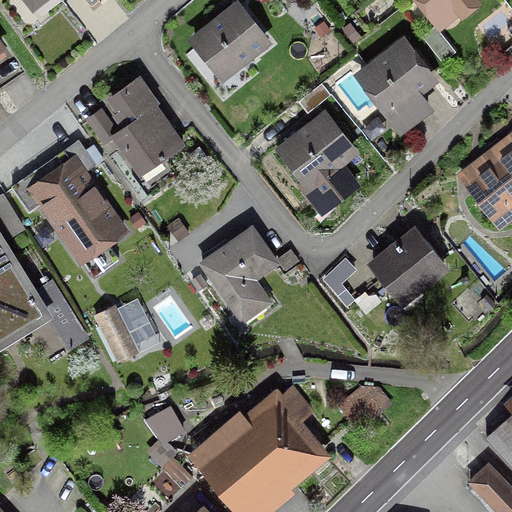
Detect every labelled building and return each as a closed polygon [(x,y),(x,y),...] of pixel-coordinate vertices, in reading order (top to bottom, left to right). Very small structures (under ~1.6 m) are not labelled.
[(416,0),(431,19),(450,4),(457,14),(464,15),(473,7),(474,1),(473,0),(416,0)] [(239,64),(263,45),(233,7),(193,38),(219,72),(235,59),(239,64)] [(359,75),(401,129),(426,110),(414,94),(429,83),(399,43),(359,75)] [(99,112),(87,120),(103,142),(110,137),(135,172),(156,158),(159,161),(181,145),(136,82),(110,101),(123,119),(126,117),(130,123),(114,134),(99,112)] [(296,102),(305,114),(329,95),(320,84),(296,102)] [(351,155),(320,116),(280,148),(305,180),(301,183),(315,200),(333,199),(354,183),(339,164),(351,155)] [(511,133),(506,138),(504,157),(466,186),(498,228),(511,217),(511,133)] [(124,234),(69,160),(29,189),(84,264),(124,234)] [(176,241),(186,233),(179,223),(168,230),(176,241)] [(249,282),(275,263),(250,228),(200,263),(235,313),(259,296),(249,282)] [(442,270),(422,245),(411,232),(371,264),(397,297),(413,284),(418,290),(442,270)] [(0,340),(42,315),(9,262),(3,265),(0,260),(0,340)] [(322,278),(329,288),(352,269),(344,260),(322,278)] [(197,290),(204,285),(198,276),(191,282),(197,290)] [(116,361),(135,352),(122,327),(133,321),(123,302),(112,308),(112,307),(94,316),(116,361)] [(67,351),(82,341),(58,303),(48,310),(59,328),(55,330),(67,351)] [(339,405),(357,429),(388,405),(374,388),(363,387),(339,405)] [(201,441),(187,453),(235,511),(248,511),(273,492),(271,490),(318,453),(310,443),(315,439),(309,432),(304,436),(291,419),(301,411),(305,416),(310,412),(290,388),(281,397),(274,389),(266,395),(273,403),(245,427),(239,420),(233,426),(227,418),(223,421),(223,420),(200,440),(201,441)] [(181,432),(167,408),(144,421),(160,444),(181,432)] [(511,417),(487,440),(511,466),(511,417)] [(181,487),(191,477),(161,447),(151,456),(181,487)] [(496,511),(511,511),(511,491),(487,465),(468,482),(496,511)]
